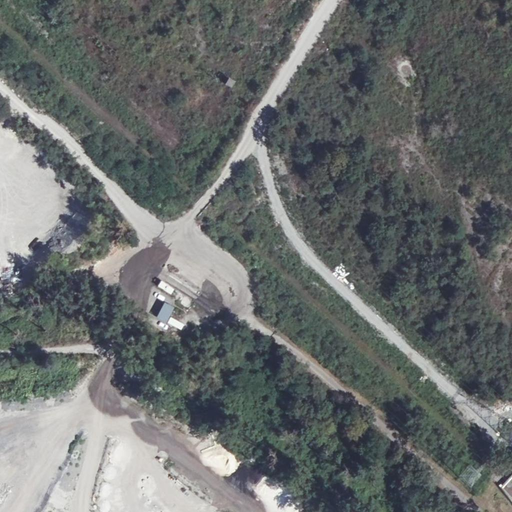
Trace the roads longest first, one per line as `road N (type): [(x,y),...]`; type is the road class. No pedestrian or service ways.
road 1 (track): [(165,250),(479,511)]
road 2 (track): [(0,82),(99,170),(165,250)]
